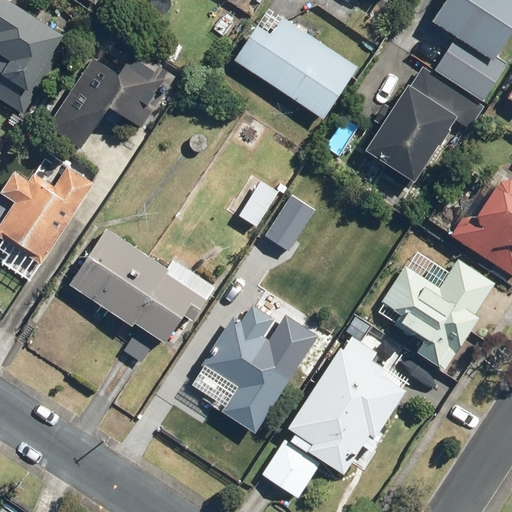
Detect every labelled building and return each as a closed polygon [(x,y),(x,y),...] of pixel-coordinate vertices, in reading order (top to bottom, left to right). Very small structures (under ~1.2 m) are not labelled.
[(0,97),(26,114),(74,39),(13,0),(2,0),(0,3),(0,97)] [(511,0),(448,0),(435,20),(496,59),(511,34),(511,0)] [(327,119),(360,66),(285,17),(274,34),(260,24),(237,60),(327,119)] [(97,132),(114,106),(144,125),(176,77),(108,33),(47,127),(85,151),(97,132)] [(501,74),(453,43),(436,69),(485,100),(501,74)] [(486,104),(424,65),(369,149),(418,181),(458,121),(471,130),(486,104)] [(273,126),(248,110),(232,134),(257,150),(273,126)] [(0,235),(44,263),(96,182),(50,152),(31,180),(18,171),(4,193),(17,201),(0,226),(0,235)] [(340,178),(313,160),(265,231),(292,250),(340,178)] [(405,185),(384,172),(373,188),(394,202),(405,185)] [(511,178),(502,181),(481,214),(461,216),(451,235),(511,273),(511,178)] [(164,264),(104,226),(66,284),(131,326),(134,321),(164,340),(181,313),(192,320),(215,285),(169,256),(164,264)] [(476,313),(495,284),(460,262),(443,289),(407,266),(384,302),(402,313),(395,324),(424,343),(419,351),(448,369),(482,316),(476,313)] [(265,336),(277,318),(255,304),(244,321),(234,315),(203,365),(206,367),(203,373),(235,393),(224,411),(259,433),(304,360),(265,336)] [(350,333),(289,428),(296,432),(291,441),(348,477),(373,437),(377,440),(409,390),(386,375),(389,369),(374,360),(380,352),(350,333)]
